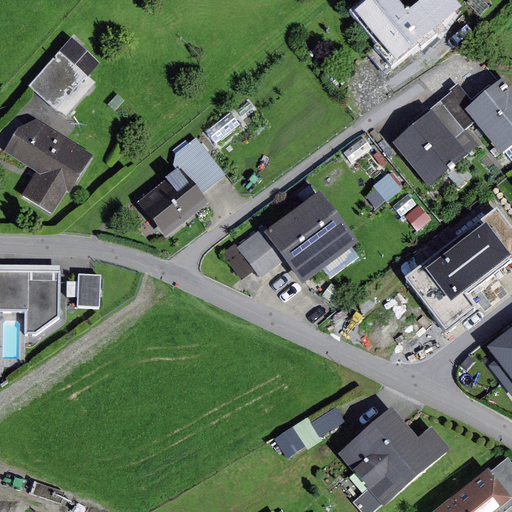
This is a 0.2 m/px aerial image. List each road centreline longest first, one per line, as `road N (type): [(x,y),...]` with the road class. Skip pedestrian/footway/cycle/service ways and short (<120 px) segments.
road 1 (residential): [(0,244),(144,263),(411,381)]
road 2 (residential): [(411,381),(511,307)]
